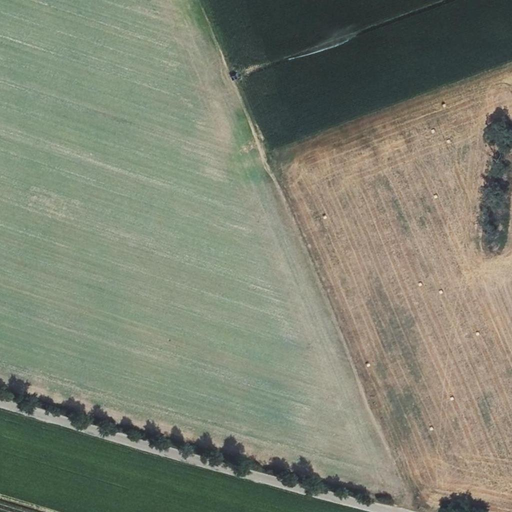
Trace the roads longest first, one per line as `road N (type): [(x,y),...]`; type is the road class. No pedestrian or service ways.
road 1 (track): [(197,0),(400,511)]
road 2 (unclassified): [(0,402),(385,511)]
